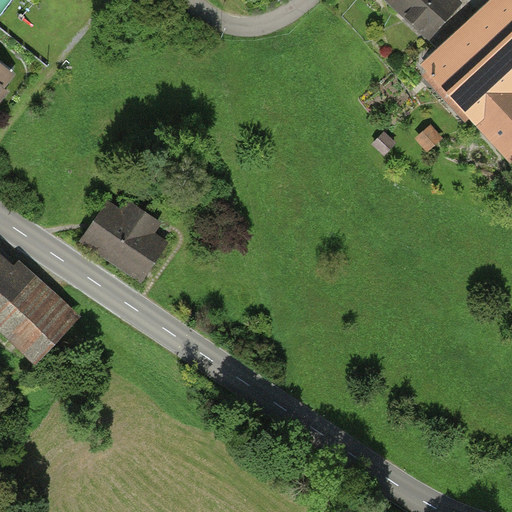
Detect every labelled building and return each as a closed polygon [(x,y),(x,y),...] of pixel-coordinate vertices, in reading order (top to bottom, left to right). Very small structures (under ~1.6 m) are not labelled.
[(392,0),(429,33),(457,2),(454,0),(392,0)] [(511,0),(505,0),(431,70),(511,155),(511,0)] [(0,86),(11,73),(0,64),(0,86)] [(123,215),(107,205),(84,238),(142,278),(165,245),(150,235),(160,221),(132,202),(123,215)] [(74,325),(0,257),(0,325),(40,361),(74,325)]
